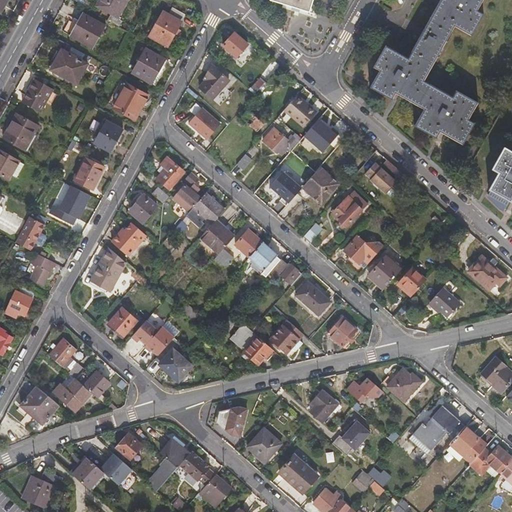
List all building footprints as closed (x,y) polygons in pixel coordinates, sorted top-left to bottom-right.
[(8,0),(0,0),(0,12),(0,13),(8,0)] [(106,19),(117,25),(120,19),(117,17),(126,0),(97,0),(96,3),(110,11),(106,19)] [(274,0),(274,3),(312,16),(317,0),(274,0)] [(511,0),(440,0),(444,2),(410,62),(388,49),(375,71),(381,75),(372,91),(394,104),(398,98),(427,114),(417,130),(439,142),(442,137),(465,149),(478,127),(472,123),(480,107),(459,95),(456,101),(426,85),(456,31),(472,40),(485,18),(480,15),(487,0),(511,0)] [(165,46),(182,14),(171,8),(167,15),(161,11),(148,36),(165,46)] [(105,26),(82,13),(75,24),(69,21),(62,33),(91,49),(105,26)] [(246,46),(233,35),(222,47),(235,58),(246,46)] [(163,59),(144,49),(131,73),(149,84),(163,59)] [(87,64),(62,50),(51,69),(76,84),(87,64)] [(228,81),(215,69),(198,88),(212,100),(228,81)] [(54,89),(37,79),(23,102),(40,112),(54,89)] [(253,98),(263,87),(254,79),(250,83),(247,81),(241,87),(253,98)] [(144,97),(126,86),(113,110),(131,120),(144,97)] [(223,132),(230,124),(196,95),(185,109),(209,129),(214,123),(223,132)] [(352,131),(328,110),(325,113),(349,135),(352,131)] [(308,123),(313,127),(321,117),(324,114),(320,111),(317,114),(317,113),(308,123)] [(262,125),(247,112),(241,120),(255,132),(262,125)] [(38,126),(17,114),(4,137),(25,149),(38,126)] [(299,142),(313,127),(308,123),(307,121),(287,143),(273,131),(262,143),(275,154),(276,153),(280,156),(282,155),(285,158),(293,149),(299,142)] [(120,131),(106,123),(94,144),(108,152),(120,131)] [(356,135),(352,131),(349,135),(347,138),(351,141),(356,135)] [(204,137),(196,145),(205,153),(212,144),(204,137)] [(75,142),(71,139),(66,149),(70,151),(75,142)] [(299,142),(293,149),(295,151),(302,144),(299,142)] [(19,160),(0,150),(0,149),(0,173),(9,179),(12,173),(19,160)] [(306,184),(318,170),(321,167),(305,153),(301,157),(295,151),(284,164),(306,184)] [(366,163),(362,167),(374,178),(376,175),(388,163),(376,152),(371,158),(366,163)] [(511,154),(508,152),(496,173),(502,177),(493,194),(511,204),(511,154)] [(366,163),(371,158),(366,154),(361,159),(366,163)] [(252,161),(245,155),(236,166),(242,172),(252,161)] [(103,169),(85,159),(74,180),(91,190),(103,169)] [(25,164),(19,160),(12,173),(18,176),(25,164)] [(180,167),(173,161),(156,180),(163,186),(164,185),(169,189),(183,174),(178,169),(180,167)] [(402,176),(388,163),(376,175),(391,189),(391,188),(402,176)] [(306,184),(302,188),(312,197),(311,198),(320,206),(337,187),(318,170),(306,184)] [(196,182),(189,175),(173,193),(192,210),(198,202),(193,197),(196,193),(190,188),(196,182)] [(402,176),(391,188),(399,195),(411,183),(402,176)] [(65,193),(47,183),(35,204),(46,210),(43,215),(51,220),(65,193)] [(156,186),(149,193),(162,205),(169,198),(156,186)] [(366,207),(352,194),(332,216),(346,229),(366,207)] [(210,226),(215,220),(222,211),(205,195),(198,202),(192,210),(210,226)] [(155,208),(142,196),(127,214),(139,225),(155,208)] [(34,218),(36,214),(31,211),(14,242),(29,250),(43,224),(34,218)] [(223,251),(234,238),(215,220),(210,226),(199,239),(218,256),(223,251)] [(142,235),(129,224),(118,236),(116,234),(109,243),(124,256),(142,235)] [(249,259),(262,244),(247,231),(234,246),(249,259)] [(343,252),(363,270),(383,248),(376,242),(366,242),(364,244),(356,237),(343,252)] [(268,273),(280,260),(262,244),(249,259),(262,272),(259,275),(264,278),(268,273)] [(234,261),(223,251),(218,256),(214,261),(226,270),(234,261)] [(48,273),(54,263),(35,253),(29,263),(34,266),(28,279),(39,285),(47,272),(48,273)] [(368,277),(383,290),(400,271),(385,258),(368,277)] [(100,260),(89,280),(107,291),(119,271),(100,260)] [(286,266),(280,260),(268,273),(276,280),(279,277),(290,287),(300,275),(288,264),(286,266)] [(504,281),(480,260),(467,274),(487,292),(494,285),(498,288),(504,281)] [(399,282),(413,294),(424,282),(411,269),(399,282)] [(107,291),(89,280),(87,283),(106,293),(107,291)] [(397,285),(410,297),(413,294),(399,282),(397,285)] [(329,302),(307,283),(294,296),(317,316),(329,302)] [(441,288),(428,303),(437,311),(445,318),(459,303),(441,288)] [(33,299),(17,289),(5,311),(14,316),(16,312),(23,316),(33,299)] [(197,319),(199,317),(187,307),(179,300),(174,306),(194,323),(197,319)] [(437,311),(428,303),(425,306),(434,314),(437,311)] [(135,321),(121,309),(107,325),(122,337),(135,321)] [(236,317),(232,314),(226,321),(229,324),(236,317)] [(361,327),(346,315),(331,332),(346,345),(361,327)] [(199,328),(200,328),(203,325),(197,319),(194,323),(199,328)] [(285,353),(301,336),(284,321),(269,338),(285,353)] [(187,327),(180,322),(175,328),(181,333),(187,327)] [(149,330),(142,323),(137,329),(144,335),(149,330)] [(266,357),(272,350),(256,335),(251,331),(243,323),(229,338),(244,351),(243,352),(257,364),(265,356),(266,357)] [(260,329),(256,325),(251,331),(256,335),(260,329)] [(200,328),(199,328),(195,333),(199,337),(204,332),(200,328)] [(137,329),(127,341),(135,349),(136,348),(147,357),(157,346),(154,343),(149,339),(144,335),(137,329)] [(4,333),(0,330),(0,354),(1,355),(10,338),(3,334),(4,333)] [(60,336),(45,353),(58,364),(66,355),(73,347),(60,336)] [(172,337),(154,359),(177,378),(189,363),(173,348),(178,342),(172,337)] [(66,355),(58,364),(68,374),(77,364),(66,355)] [(511,379),(511,376),(494,360),(482,374),(492,384),(491,385),(500,393),(511,379)] [(76,380),(84,371),(77,364),(68,374),(69,374),(76,380)] [(410,373),(403,367),(399,372),(386,386),(401,401),(421,378),(412,370),(410,373)] [(387,375),(380,382),(386,386),(399,372),(396,369),(389,377),(387,375)] [(90,393),(97,398),(109,383),(97,372),(84,387),(90,393)] [(68,389),(76,380),(69,374),(61,383),(68,389)] [(377,398),(382,393),(366,378),(359,386),(353,381),(345,391),(359,403),(364,398),(366,399),(377,398)] [(84,387),(76,380),(68,389),(61,383),(53,393),(75,412),(82,405),(81,404),(90,393),(84,387)] [(57,406),(36,387),(19,406),(21,408),(18,412),(37,428),(57,406)] [(336,406),(321,392),(311,402),(312,404),(306,411),(320,423),(336,406)] [(274,405),(269,411),(280,420),(285,415),(274,405)] [(239,437),(246,410),(238,407),(219,412),(216,423),(230,435),(239,437)] [(447,433),(454,439),(463,428),(464,427),(441,408),(431,418),(432,419),(425,427),(421,425),(413,434),(430,450),(447,433)] [(362,421),(348,437),(361,448),(375,433),(362,421)] [(448,445),(469,464),(470,463),(483,448),(485,446),(463,428),(454,439),(448,445)] [(281,444),(264,429),(246,449),(253,455),(255,452),(266,462),(281,444)] [(131,462),(142,450),(143,448),(129,437),(117,450),(131,462)] [(336,444),(347,456),(355,449),(343,438),(336,444)] [(385,449),(387,447),(388,448),(392,444),(386,440),(385,441),(384,440),(372,455),(373,456),(376,459),(385,449)] [(167,461),(176,470),(180,466),(188,456),(171,441),(159,454),(167,461)] [(142,450),(161,467),(167,461),(159,454),(147,444),(143,448),(142,450)] [(482,460),(499,475),(511,461),(495,446),(489,453),(483,448),(470,463),(469,464),(474,468),(482,460)] [(105,466),(124,483),(137,469),(118,452),(105,466)] [(328,453),(329,464),(340,463),(339,452),(328,453)] [(205,467),(191,453),(188,456),(180,466),(195,479),(195,478),(205,487),(214,477),(205,468),(205,467)] [(316,477),(294,456),(278,473),(301,494),(316,477)] [(376,459),(373,456),(367,462),(371,465),(377,459),(376,459)] [(106,474),(89,459),(74,475),(91,490),(106,474)] [(511,460),(511,461),(499,475),(511,486),(511,460)] [(161,467),(146,484),(156,493),(176,470),(167,461),(161,467)] [(45,481),(31,476),(21,499),(43,509),(54,486),(58,488),(62,479),(48,473),(45,481)] [(381,473),(375,479),(380,483),(385,477),(381,473)] [(205,487),(202,491),(218,505),(232,490),(215,475),(214,477),(205,487)] [(368,488),(373,482),(370,479),(366,483),(358,476),(352,484),(360,492),(366,486),(368,488)] [(368,488),(378,497),(383,491),(373,482),(368,488)] [(338,502),(325,490),(313,503),(322,511),(346,511),(349,509),(350,508),(340,500),(338,502)] [(171,504),(179,511),(180,511),(187,505),(177,497),(171,504)] [(384,511),(406,511),(392,501),(384,511)]
